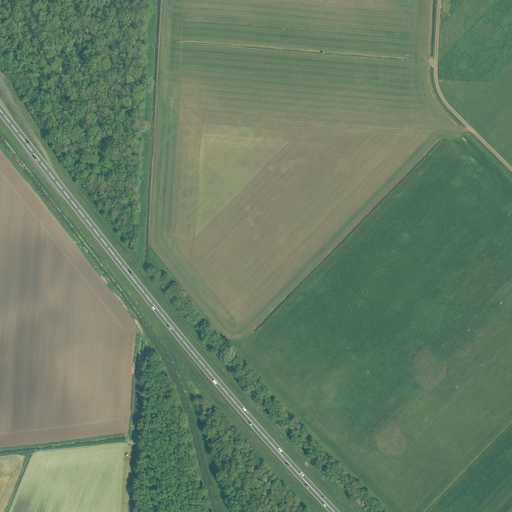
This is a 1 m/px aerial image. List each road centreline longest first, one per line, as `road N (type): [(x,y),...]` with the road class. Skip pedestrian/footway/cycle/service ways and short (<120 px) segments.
road 1 (trunk): [(333,511),(0,110)]
road 2 (track): [(511,170),(436,88),(439,0)]
